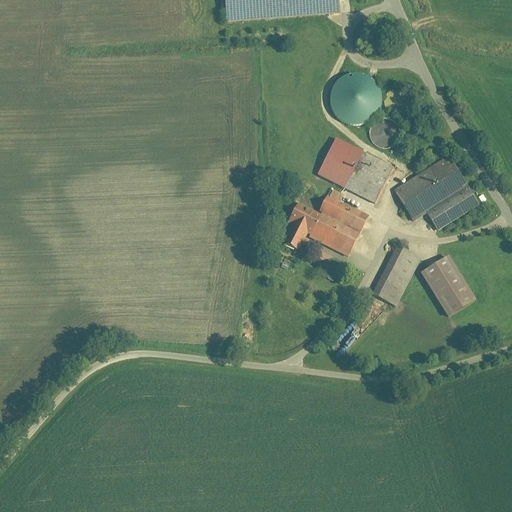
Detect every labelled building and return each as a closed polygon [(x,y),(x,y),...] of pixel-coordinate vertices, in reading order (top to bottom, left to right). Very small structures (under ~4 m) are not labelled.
[(339,0),(222,0),(223,16),(340,11),(339,0)] [(335,81),(331,89),(330,98),(333,107),(337,113),(344,118),(351,121),(359,122),(367,119),(374,115),(379,108),(382,100),(382,91),(379,83),(374,76),(366,72),(357,70),(349,71),(341,75),(335,81)] [(390,89),(386,92),(383,96),(382,101),(382,106),(384,111),(388,114),(392,117),(398,118),(403,117),(408,114),(411,110),(413,105),(413,100),(412,95),(408,91),(404,88),(399,87),(394,87),(390,89)] [(377,123),(373,126),(370,130),(369,135),(370,140),(372,145),(375,148),(380,151),(385,152),(390,151),(395,148),(398,144),(400,139),(401,134),(399,129),(396,125),(391,122),(387,121),(382,121),(377,123)] [(393,170),(356,150),(338,183),(375,203),(393,170)] [(438,232),(477,205),(446,157),(396,190),(415,219),(425,213),(438,232)] [(306,238),(348,259),(372,213),(332,193),(320,216),(298,205),(287,227),(293,230),(284,247),(298,254),(306,238)] [(369,292),(397,308),(424,259),(396,244),(369,292)] [(450,260),(423,275),(446,316),(473,301),(450,260)] [(327,270),(322,280),(332,286),(338,275),(327,270)]
